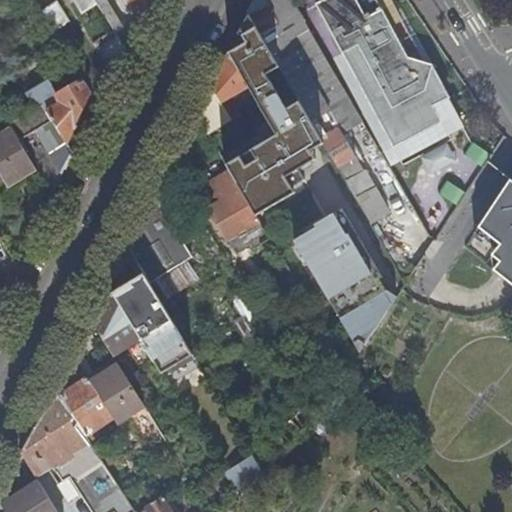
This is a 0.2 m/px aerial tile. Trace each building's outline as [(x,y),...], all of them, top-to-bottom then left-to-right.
[(74,0),(82,13),(97,4),(94,0),(74,0)] [(129,0),(141,19),(150,0),(129,0)] [(354,197),(373,187),(355,156),(343,134),(264,0),(255,0),(248,14),(249,16),(278,66),(298,101),(323,143),(352,193),(354,197)] [(264,0),(343,134),(364,123),(291,0),(264,0)] [(377,0),(319,0),(317,2),(399,141),(457,107),(448,91),(451,89),(434,60),(410,55),(377,0)] [(57,3),(43,12),(55,31),(68,22),(57,3)] [(246,44),(229,53),(248,87),(238,93),(242,99),(252,93),(276,135),(264,142),(261,137),(223,159),(230,170),(256,215),(296,193),(292,187),(305,180),(298,169),(315,159),(311,151),(323,143),(298,101),(285,109),(265,74),(278,66),(249,16),(240,34),(246,44)] [(115,58),(119,64),(125,50),(115,33),(95,45),(105,63),(115,58)] [(238,93),(248,87),(229,53),(212,88),(232,121),(241,115),(230,97),(238,93)] [(67,143),(93,94),(83,76),(58,93),(49,79),(18,98),(27,113),(9,124),(12,128),(38,170),(53,195),(73,154),(67,143)] [(212,88),(198,116),(208,135),(232,121),(212,88)] [(0,173),(9,188),(38,170),(12,128),(0,135),(0,173)] [(430,172),(455,156),(446,141),(420,157),(430,172)] [(270,239),(256,215),(230,170),(211,182),(221,199),(208,207),(238,255),(250,248),(251,250),(270,239)] [(511,182),(481,227),(503,244),(495,255),(503,262),(496,270),(511,282),(511,182)] [(373,187),(354,197),(381,244),(384,249),(386,252),(404,241),(374,187),(373,187)] [(156,199),(130,251),(147,279),(150,284),(169,272),(193,258),(156,199)] [(316,228),(294,241),(359,351),(398,292),(385,291),(379,280),(382,278),(342,209),(314,225),(316,228)] [(489,264),(495,255),(503,244),(481,227),(468,247),(489,264)] [(489,264),(496,270),(503,262),(495,255),(489,264)] [(175,282),(169,272),(150,284),(156,294),(175,282)] [(266,277),(244,290),(271,333),(288,322),(272,296),(276,294),(266,277)] [(147,279),(115,298),(140,339),(158,368),(190,349),(156,294),(150,284),(147,279)] [(113,356),(140,339),(115,298),(110,291),(93,324),(113,356)] [(190,349),(158,368),(162,374),(194,356),(190,349)] [(118,425),(145,407),(119,367),(105,376),(107,380),(94,388),(114,419),(118,425)] [(107,380),(105,376),(92,384),(94,388),(107,380)] [(96,430),(114,419),(94,388),(92,384),(88,378),(60,396),(90,442),(100,435),(96,430)] [(136,511),(90,442),(60,396),(57,392),(21,453),(36,476),(55,464),(66,482),(76,477),(91,501),(96,498),(104,511),(136,511)] [(224,468),(231,486),(259,474),(252,456),(224,468)] [(57,511),(39,483),(3,507),(6,511),(57,511)] [(174,511),(165,497),(142,511),(174,511)]
